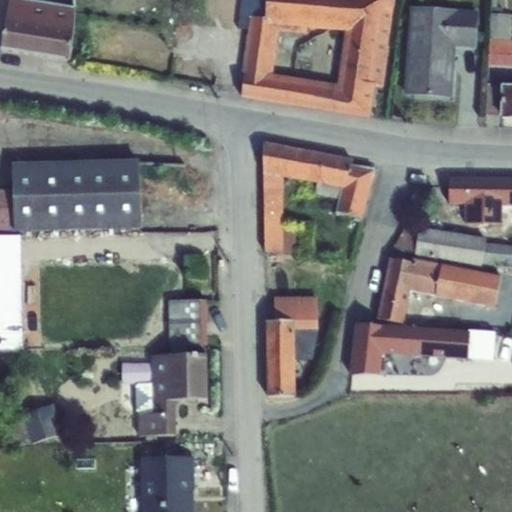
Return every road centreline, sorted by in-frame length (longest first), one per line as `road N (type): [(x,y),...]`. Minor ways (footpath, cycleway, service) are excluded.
road 1 (unclassified): [(397,150),(329,397),(246,417)]
road 2 (residential): [(246,417),(242,122)]
road 3 (tertiary): [(0,81),(242,122)]
road 4 (tertiary): [(242,122),(397,150)]
